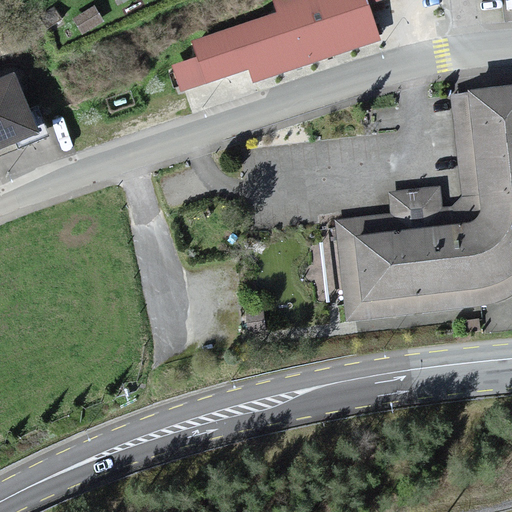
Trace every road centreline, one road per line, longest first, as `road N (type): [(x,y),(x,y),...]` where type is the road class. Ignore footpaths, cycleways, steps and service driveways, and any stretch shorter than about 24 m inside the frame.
road 1 (residential): [(511,48),(469,51),(349,84),(0,204)]
road 2 (primary): [(0,501),(216,415),(379,381),(511,366)]
